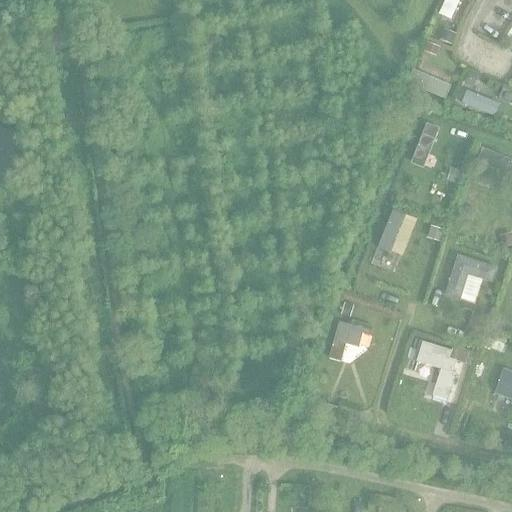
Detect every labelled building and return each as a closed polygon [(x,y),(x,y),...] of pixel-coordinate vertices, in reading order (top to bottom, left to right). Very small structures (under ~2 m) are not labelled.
[(444,0),(438,14),(450,20),(458,0),(444,0)] [(511,1),(510,0),(494,0),(511,16),(511,1)] [(406,83),(444,99),(450,86),(412,70),(406,83)] [(494,103),(463,93),(459,104),(490,115),(494,103)] [(511,176),(511,160),(482,148),(476,162),(511,176)] [(457,255),(444,295),(460,300),(468,276),(492,284),(497,268),(457,255)] [(473,312),(465,332),(480,338),(488,317),(473,312)] [(338,322),(328,358),(340,361),(345,344),(358,348),(362,333),(370,336),(373,327),(351,321),(350,326),(338,322)] [(489,330),(483,345),(501,352),(507,338),(489,330)] [(440,369),(432,396),(447,401),(455,374),(452,373),(455,361),(448,359),(450,351),(421,342),(416,362),(440,369)] [(511,372),(504,370),(495,394),(511,400),(511,402),(511,407),(511,372)] [(319,403),(314,420),(332,425),(337,408),(319,403)]
